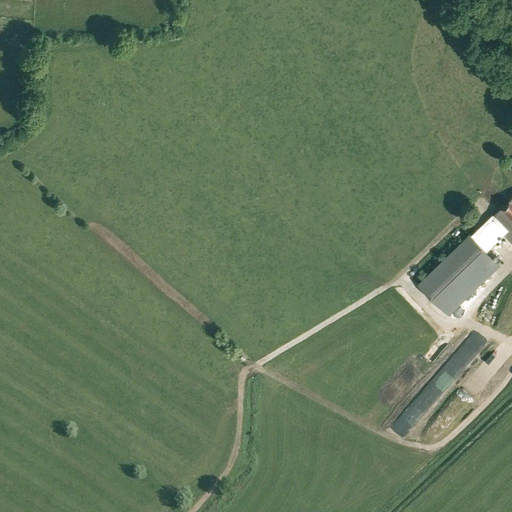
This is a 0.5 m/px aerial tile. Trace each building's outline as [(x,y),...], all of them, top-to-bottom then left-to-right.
[(487,219),(511,244),(511,195),(496,211),(487,219)] [(471,236),(421,286),(450,315),(499,266),(471,236)] [(475,316),(485,321),(492,308),(482,303),(475,316)] [(395,469),(390,483),(401,487),(406,473),(395,469)] [(362,505),(370,511),(374,511),(383,501),(372,492),(362,505)]
